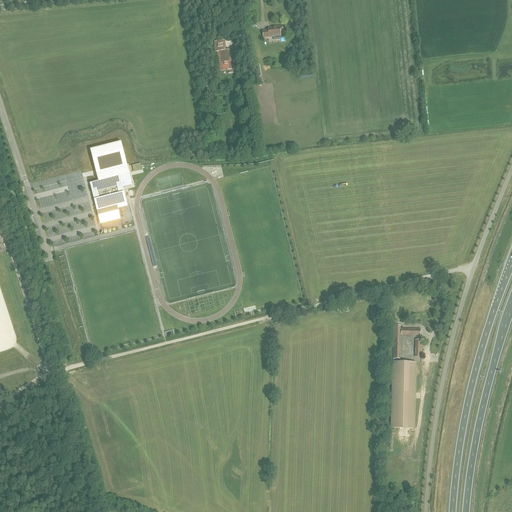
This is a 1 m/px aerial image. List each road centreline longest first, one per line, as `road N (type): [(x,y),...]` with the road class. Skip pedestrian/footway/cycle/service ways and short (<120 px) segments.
road 1 (track): [(0,409),(40,378),(445,272)]
road 2 (trunk): [(511,264),(472,383),(452,511)]
road 3 (unclassified): [(425,511),(434,422),(474,264)]
road 4 (trunk): [(466,511),(511,305)]
road 5 (track): [(0,222),(53,375)]
